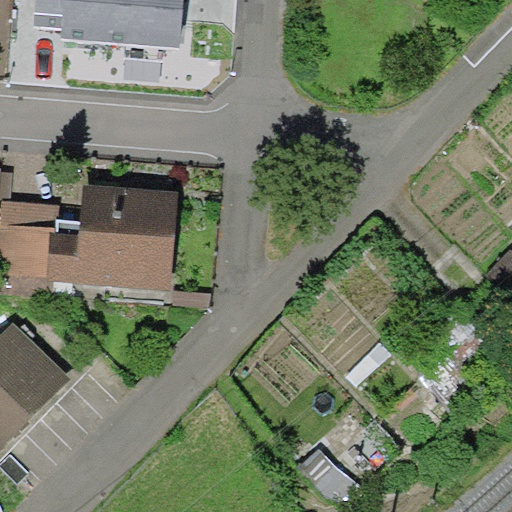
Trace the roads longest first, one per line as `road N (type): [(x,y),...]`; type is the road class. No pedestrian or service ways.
road 1 (residential): [(234,311),(511,42)]
road 2 (residential): [(41,511),(234,311)]
road 3 (residential): [(0,120),(248,141)]
road 4 (unknown): [(248,141),(469,88)]
road 5 (residential): [(234,311),(248,141)]
road 6 (residential): [(248,141),(260,0)]
